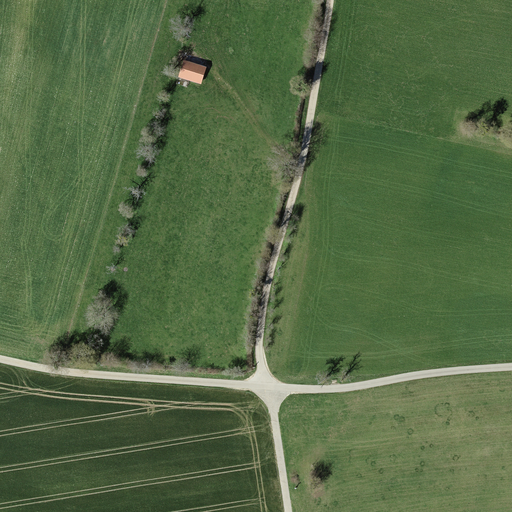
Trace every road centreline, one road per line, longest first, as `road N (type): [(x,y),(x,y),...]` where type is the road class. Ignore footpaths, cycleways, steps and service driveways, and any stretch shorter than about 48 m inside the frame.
road 1 (track): [(288,511),(278,431),(260,387),(258,337),(298,176),(328,0)]
road 2 (track): [(0,362),(319,392),(511,368)]
road 3 (track): [(212,73),(298,176)]
